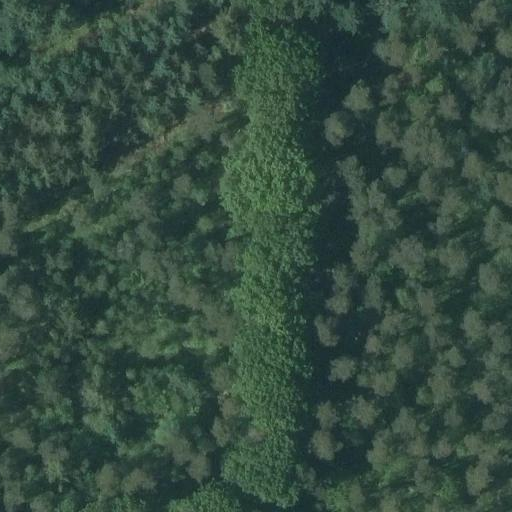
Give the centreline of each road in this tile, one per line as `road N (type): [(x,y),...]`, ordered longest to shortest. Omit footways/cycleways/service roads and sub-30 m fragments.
road 1 (track): [(238,511),(265,0)]
road 2 (track): [(293,0),(280,511)]
